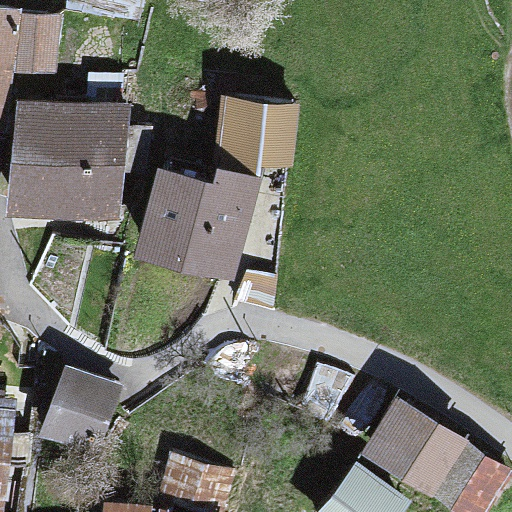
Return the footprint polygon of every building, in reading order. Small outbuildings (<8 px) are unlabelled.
[(25,19),(0,16),(0,133),(13,135),(25,19)] [(300,151),(302,88),(224,86),(221,148),(300,151)] [(24,106),(15,209),(126,219),(134,115),(24,106)] [(171,163),(145,249),(241,278),(267,191),(171,163)] [(390,389),(320,369),(309,411),(379,431),(390,389)] [(74,373),(51,432),(102,453),(125,393),(74,373)] [(409,394),(373,449),(442,492),(477,437),(409,394)] [(22,403),(0,401),(0,502),(16,504),(22,403)] [(444,498),(466,511),(495,511),(511,485),(511,474),(474,450),(444,498)] [(224,511),(235,475),(175,457),(163,496),(217,511),(224,511)] [(360,465),(321,511),(407,511),(412,507),(360,465)]
